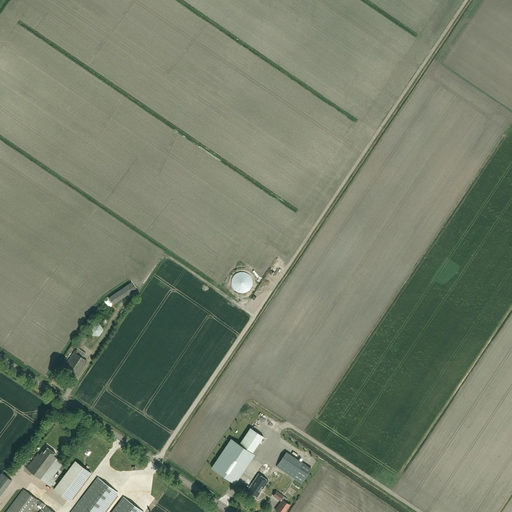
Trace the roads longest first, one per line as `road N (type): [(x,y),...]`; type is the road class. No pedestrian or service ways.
road 1 (tertiary): [(229,511),(0,356)]
road 2 (unknown): [(272,289),(155,462)]
road 3 (unknown): [(419,511),(285,427)]
